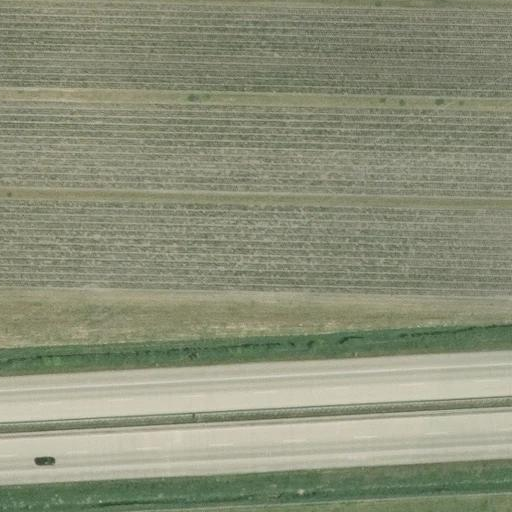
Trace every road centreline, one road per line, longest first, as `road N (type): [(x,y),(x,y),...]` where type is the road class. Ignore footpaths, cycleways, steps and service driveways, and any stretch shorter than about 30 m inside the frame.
road 1 (motorway): [(511,370),(0,397)]
road 2 (motorway): [(0,463),(511,436)]
